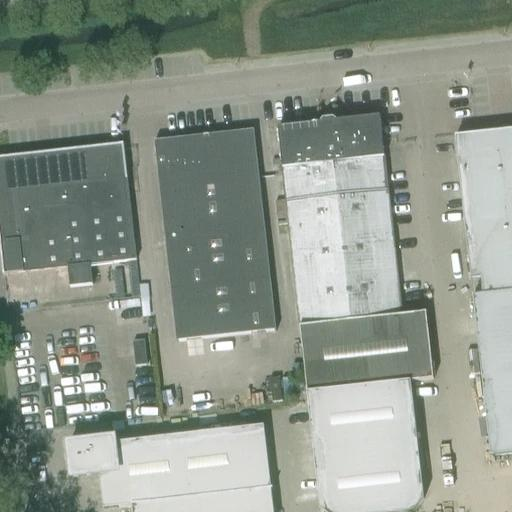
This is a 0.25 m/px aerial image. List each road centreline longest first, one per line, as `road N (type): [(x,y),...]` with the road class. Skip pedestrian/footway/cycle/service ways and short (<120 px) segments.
road 1 (unclassified): [(0,110),(511,54)]
road 2 (unknown): [(408,65),(420,232),(448,364)]
